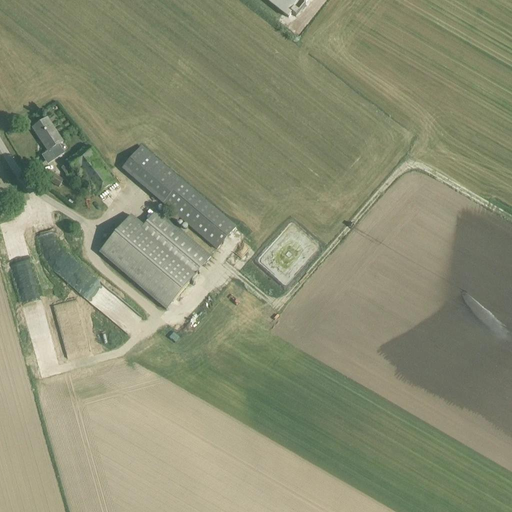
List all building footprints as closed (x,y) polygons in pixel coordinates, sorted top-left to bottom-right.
[(265,0),(288,18),(289,18),(292,14),(293,15),(296,17),(306,5),(309,0),(265,0)] [(47,119),(41,123),(33,128),(48,152),(50,151),(56,160),(64,154),(58,145),(62,142),(47,119)] [(237,227),(142,146),(122,169),(217,250),(237,227)] [(88,147),(69,162),(61,168),(68,177),(77,170),(96,195),(114,181),(95,157),(96,156),(88,147)] [(51,173),(47,180),(59,187),(63,180),(51,173)] [(144,226),(131,215),(99,253),(167,310),(211,257),(156,211),(144,226)] [(128,332),(141,317),(67,257),(54,273),(128,332)]
